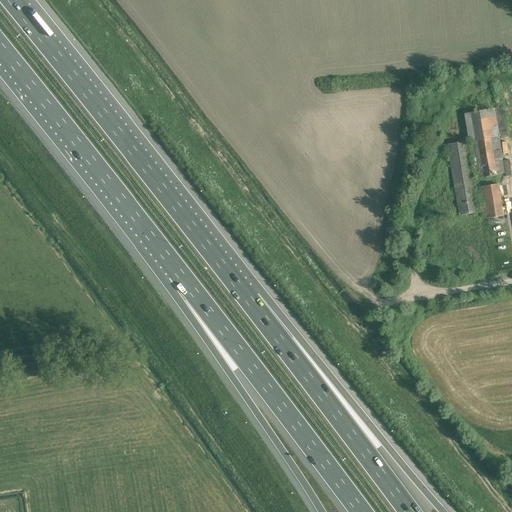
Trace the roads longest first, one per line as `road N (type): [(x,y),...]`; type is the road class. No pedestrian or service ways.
road 1 (motorway): [(249,299),(11,0)]
road 2 (motorway): [(177,271),(359,511)]
road 3 (motorway): [(444,511),(308,354),(249,299)]
road 4 (motorway): [(0,49),(177,271)]
road 5 (motorway): [(177,271),(226,369),(321,511)]
road 6 (motorway): [(408,511),(249,299)]
road 7 (unclassified): [(387,300),(511,280)]
